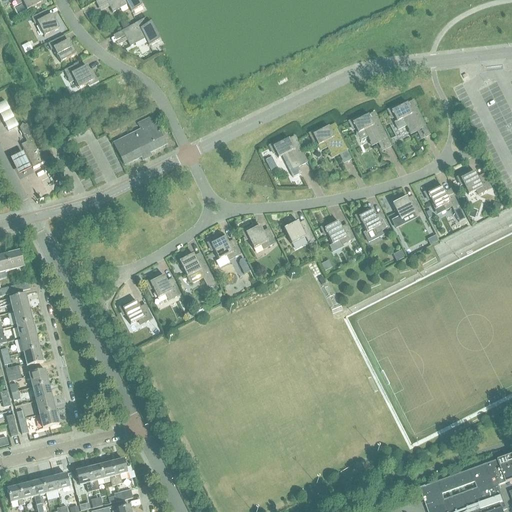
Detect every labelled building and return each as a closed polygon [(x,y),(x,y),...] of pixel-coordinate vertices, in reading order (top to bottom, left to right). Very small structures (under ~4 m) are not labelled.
[(22,3),(27,11),(37,6),(38,8),(45,4),(42,0),(15,0),(18,6),(22,3)] [(105,0),(112,13),(127,6),(131,13),(142,7),(137,0),(105,0)] [(37,24),(44,38),(59,30),(54,20),(53,21),(47,11),(31,19),(34,25),(37,24)] [(122,32),(130,47),(145,39),(149,47),(159,41),(150,24),(150,25),(147,19),(122,32)] [(53,50),(60,64),(76,56),(71,46),(69,47),(64,36),(47,45),(51,51),(53,50)] [(26,52),(34,50),(32,42),(23,44),(26,52)] [(74,81),(78,89),(89,84),(89,86),(96,82),(91,72),(89,73),(86,67),(79,71),(76,65),(64,72),(70,84),(74,81)] [(0,104),(0,116),(8,132),(18,127),(5,102),(0,104)] [(406,126),(410,135),(426,127),(413,102),(407,105),(407,104),(398,109),(397,107),(388,111),(392,119),(394,118),(396,122),(394,123),(398,130),(406,126)] [(364,131),(372,146),(387,139),(375,114),(369,117),(368,116),(359,120),(358,118),(349,123),(353,130),(355,129),(357,135),(364,131)] [(139,121),(142,129),(116,139),(125,165),(169,149),(157,115),(139,121)] [(21,146),(22,148),(32,169),(45,162),(26,125),(24,126),(22,125),(19,129),(26,143),(21,146)] [(324,143),(332,159),(347,151),(335,126),(329,129),(328,128),(319,132),(318,130),(309,135),(313,142),(315,141),(318,147),(324,143)] [(278,159),(280,158),(284,156),(292,171),(308,163),(295,138),(289,141),(288,140),(279,145),(278,143),(270,147),(273,154),(275,153),(278,159)] [(10,160),(18,176),(31,169),(23,153),(10,160)] [(468,196),(476,191),(478,196),(490,190),(484,177),(478,180),(474,173),(469,175),(468,174),(457,179),(461,186),(462,185),(468,196)] [(435,211),(443,206),(445,211),(451,208),(453,212),(460,209),(451,192),(445,195),(441,188),(436,190),(435,189),(425,194),(428,201),(430,200),(435,211)] [(392,205),(400,221),(414,214),(415,216),(421,213),(413,197),(402,202),(401,201),(392,205)] [(366,234),(374,230),(376,234),(388,228),(382,216),(376,219),(373,211),(367,214),(366,212),(356,218),(359,224),(361,223),(366,234)] [(283,230),(291,245),(305,238),(307,243),(314,240),(304,221),(294,227),(293,225),(283,230)] [(332,246),(340,241),(342,246),(354,240),(348,227),(342,230),(338,223),(333,225),(332,224),(321,229),(325,236),(326,235),(332,246)] [(253,250),(261,246),(264,250),(276,244),(269,232),(264,235),(260,227),(254,230),(254,228),(243,234),(246,240),(248,240),(253,250)] [(436,236),(430,239),(432,244),(439,241),(436,236)] [(229,246),(225,238),(220,241),(219,239),(208,245),(212,252),(213,251),(219,261),(227,257),(229,262),(241,255),(235,243),(229,246)] [(401,251),(394,255),(398,261),(405,257),(401,251)] [(19,252),(6,255),(10,272),(23,269),(19,252)] [(187,278),(199,272),(206,286),(214,281),(200,254),(189,260),(188,258),(179,263),(187,278)] [(6,255),(0,256),(0,274),(10,272),(6,255)] [(157,300),(165,296),(168,302),(181,296),(173,281),(168,284),(164,277),(158,280),(157,278),(147,283),(150,290),(152,289),(157,300)] [(28,284),(14,287),(15,293),(29,290),(28,284)] [(15,293),(14,287),(6,289),(8,295),(15,293)] [(8,300),(11,313),(28,309),(25,296),(8,300)] [(130,325),(138,321),(140,326),(152,320),(146,307),(140,310),(137,303),(131,305),(130,304),(120,309),(123,316),(125,315),(130,325)] [(11,313),(15,327),(32,323),(28,309),(11,313)] [(15,327),(18,340),(35,336),(32,323),(15,327)] [(18,340),(22,354),(39,350),(35,336),(18,340)] [(0,351),(2,359),(9,357),(7,350),(0,351)] [(39,350),(22,354),(25,368),(42,364),(39,350)] [(9,357),(2,359),(4,366),(11,364),(9,357)] [(5,370),(6,377),(19,373),(18,367),(5,370)] [(28,376),(31,389),(47,384),(44,371),(28,376)] [(19,373),(6,377),(8,383),(21,380),(19,373)] [(31,389),(35,402),(51,398),(47,384),(31,389)] [(9,387),(11,394),(18,392),(16,385),(9,387)] [(0,393),(2,401),(9,400),(7,392),(0,393)] [(18,392),(11,394),(13,402),(20,400),(18,392)] [(35,402),(38,416),(55,412),(51,398),(35,402)] [(9,400),(2,401),(4,408),(10,407),(9,400)] [(16,414),(18,421),(24,420),(22,412),(16,414)] [(55,412),(38,416),(42,430),(58,426),(55,412)] [(5,418),(7,424),(14,423),(12,416),(5,418)] [(24,420),(18,421),(21,435),(28,434),(24,420)] [(14,423),(7,424),(10,438),(17,436),(14,423)] [(503,511),(507,511),(499,486),(511,481),(511,455),(420,489),(425,497),(427,501),(429,511),(503,511)] [(122,460),(111,463),(116,485),(121,484),(119,475),(131,473),(129,467),(124,468),(122,460)] [(111,463),(99,466),(102,479),(109,478),(111,486),(116,485),(111,463)] [(99,466),(88,469),(93,491),(99,490),(97,481),(102,479),(99,466)] [(93,491),(88,469),(75,472),(78,485),(85,484),(87,493),(93,491)] [(65,475),(53,478),(56,491),(68,488),(65,475)] [(53,478),(42,481),(45,494),(56,491),(53,478)] [(42,481),(30,484),(33,497),(36,506),(41,505),(39,496),(45,494),(42,481)] [(30,484),(18,487),(22,500),(33,497),(30,484)] [(22,500),(18,487),(6,490),(10,503),(17,501),(18,507),(23,506),(22,500)] [(131,491),(119,494),(121,502),(133,499),(131,491)]
